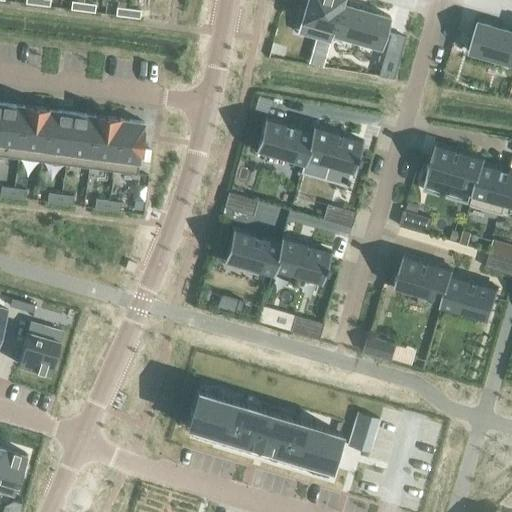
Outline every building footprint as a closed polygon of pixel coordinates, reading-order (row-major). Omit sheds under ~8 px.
[(68,0),(68,6),(82,8),(83,0),(80,0),(68,0)] [(96,10),(97,2),(83,0),(82,8),(96,10)] [(330,42),(333,34),(341,2),(342,0),(305,0),(300,21),(321,26),(317,38),(330,42)] [(390,16),(341,2),(333,34),(381,48),(390,16)] [(114,5),(113,13),(127,14),(129,6),(114,5)] [(142,16),(143,8),(129,6),(127,14),(142,16)] [(511,28),(478,19),(469,51),(511,62),(511,28)] [(405,37),(391,33),(384,54),(398,58),(405,37)] [(0,102),(0,105),(0,155),(17,157),(24,105),(0,102)] [(41,161),(48,109),(24,105),(17,157),(41,161)] [(65,164),(71,112),(48,109),(41,161),(65,164)] [(95,115),(71,112),(65,164),(89,167),(95,115)] [(89,167),(113,170),(119,118),(95,115),(89,167)] [(143,121),(119,118),(113,170),(137,174),(143,121)] [(265,118),(255,149),(303,162),(304,157),(311,131),(265,118)] [(311,131),(304,157),(351,171),(361,139),(313,125),(311,131)] [(431,161),(428,175),(474,188),(475,188),(482,162),(483,162),(485,156),(437,143),(433,156),(431,155),(429,161),(431,161)] [(474,188),(470,204),(471,205),(471,204),(503,214),(506,203),(511,204),(511,170),(483,162),(482,162),(475,188),(474,188)] [(1,185),(0,189),(0,195),(12,197),(13,187),(1,185)] [(12,197),(25,198),(26,189),(13,187),(12,197)] [(228,191),(223,207),(252,215),(257,200),(228,191)] [(47,201),(59,203),(61,193),(48,192),(47,201)] [(61,193),(59,203),(72,205),(73,195),(61,193)] [(94,207),(107,209),(108,199),(95,198),(94,207)] [(107,209),(119,211),(121,201),(108,199),(107,209)] [(136,200),(135,208),(143,209),(144,201),(136,200)] [(327,203),(322,218),(351,227),(355,211),(327,203)] [(404,209),(399,225),(428,233),(432,218),(404,209)] [(233,228),(224,260),(271,274),(273,268),(272,268),(280,241),(279,241),(233,228)] [(464,231),(460,242),(467,244),(471,233),(464,231)] [(280,241),(272,268),(273,268),(320,282),(323,268),(325,269),(327,263),(325,263),(329,249),(281,236),(279,241),(280,241)] [(511,257),(490,251),(485,267),(511,274),(511,257)] [(399,273),(396,286),(442,299),(443,300),(450,273),(451,273),(453,268),(405,254),(401,267),(399,267),(397,272),(399,273)] [(442,299),(441,305),(489,319),(498,287),(451,273),(450,273),(443,300),(442,299)] [(9,305),(20,308),(23,300),(11,297),(9,305)] [(23,300),(20,308),(32,311),(33,308),(34,304),(23,300)] [(294,314),(290,330),(318,338),(323,323),(294,314)] [(49,372),(62,331),(29,321),(17,362),(49,372)] [(368,335),(363,351),(391,359),(396,344),(368,335)] [(196,388),(186,422),(188,423),(191,424),(191,423),(188,422),(190,417),(207,422),(205,428),(230,435),(232,436),(233,436),(249,441),(250,442),(253,442),(283,451),(285,452),(311,460),(313,454),(330,459),(328,464),(325,463),(325,464),(327,465),(328,465),(330,466),(337,441),(340,432),(338,431),(295,418),(293,417),(243,402),(241,402),(198,389),(196,388)] [(389,403),(411,410),(414,401),(392,394),(389,403)] [(357,410),(347,444),(368,450),(378,417),(357,410)] [(0,491),(13,495),(26,454),(0,445),(0,491)] [(344,511),(345,511),(362,497),(354,489),(337,504),(344,511)]
